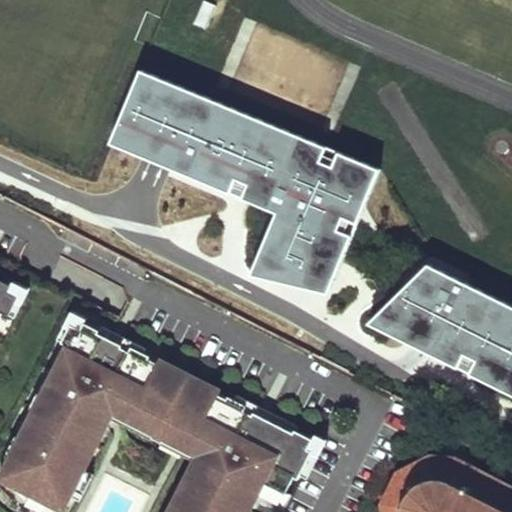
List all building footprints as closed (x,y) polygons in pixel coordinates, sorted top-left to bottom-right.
[(384,176),(143,76),(113,148),(281,221),(257,279),(331,298),(384,176)] [(511,312),(433,273),(370,334),(511,403),(511,312)] [(0,309),(6,312),(15,294),(5,289),(9,282),(0,277),(0,309)] [(67,320),(57,338),(64,341),(44,381),(47,382),(34,407),(32,406),(17,435),(20,435),(14,446),(12,445),(0,468),(0,484),(10,494),(14,487),(24,492),(20,500),(19,501),(30,511),(57,511),(67,493),(70,494),(79,476),(74,474),(78,465),(81,466),(107,414),(137,429),(140,422),(157,431),(175,440),(177,435),(199,446),(193,457),(180,484),(192,489),(187,497),(181,495),(172,511),(243,511),(261,478),(283,489),(291,472),(295,475),(310,447),(306,445),(311,435),(292,426),(291,429),(265,416),(262,421),(250,415),(251,412),(242,407),(244,401),(226,392),(225,395),(214,389),(215,387),(159,358),(157,361),(146,355),(147,353),(128,342),(126,347),(116,342),(114,346),(102,339),(104,333),(94,328),(96,326),(80,318),(77,325),(67,320)] [(104,333),(102,339),(114,346),(116,342),(117,340),(104,333)] [(251,412),(250,415),(262,421),(265,416),(253,409),(251,412)] [(140,422),(137,429),(154,438),(157,431),(140,422)] [(157,431),(154,438),(193,457),(199,446),(177,435),(175,440),(157,431)] [(511,511),(511,487),(447,454),(427,457),(394,471),(378,502),(379,511),(511,511)]
